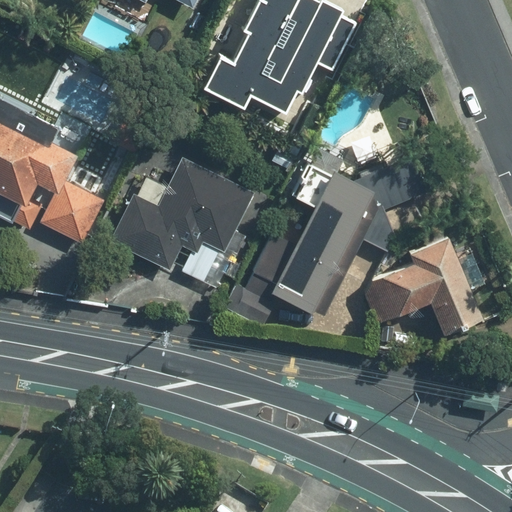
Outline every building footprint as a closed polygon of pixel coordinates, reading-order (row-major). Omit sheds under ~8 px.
[(252,0),(232,49),(225,62),(215,57),(198,92),(240,111),(244,101),(270,113),(265,122),(286,132),(345,6),(330,0),(312,0),(311,1),(308,0),(252,0)] [(0,179),(31,117),(0,101),(0,179)] [(31,117),(0,179),(0,219),(28,234),(34,224),(75,245),(98,201),(54,179),(65,157),(44,146),(53,129),(31,117)] [(135,196),(130,194),(108,239),(168,268),(178,246),(187,251),(177,272),(215,291),(242,236),(229,229),(247,193),(180,160),(166,188),(145,177),(135,196)] [(290,236),(271,225),(240,277),(309,318),(359,234),(370,241),(387,250),(391,231),(385,221),(367,189),(330,168),(309,204),(290,236)] [(407,265),(367,282),(384,324),(428,305),(441,335),(483,318),(445,229),(406,245),(407,265)] [(460,407),(494,413),(497,396),(463,390),(460,407)]
